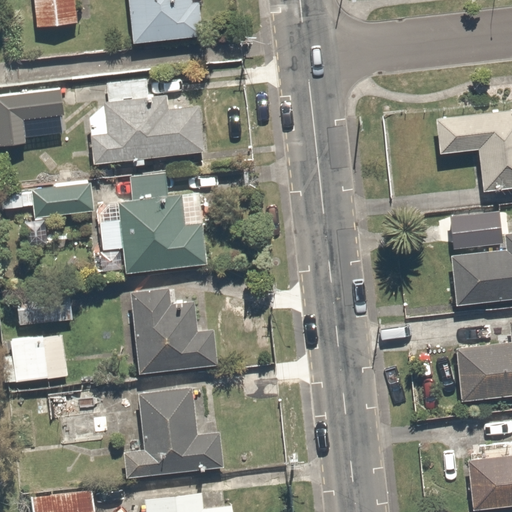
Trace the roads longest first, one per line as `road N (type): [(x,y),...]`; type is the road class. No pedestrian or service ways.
road 1 (tertiary): [(307,55),(357,511)]
road 2 (residential): [(307,55),(511,33)]
